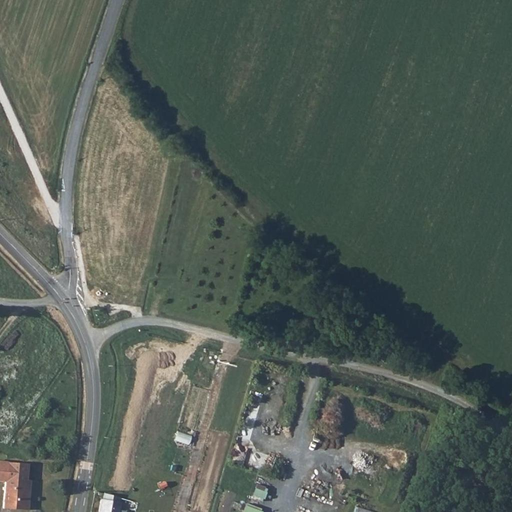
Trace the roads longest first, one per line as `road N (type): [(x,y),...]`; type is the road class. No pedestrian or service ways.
road 1 (unclassified): [(118,0),(73,143),(69,286),(61,299)]
road 2 (tertiary): [(79,511),(94,391),(86,345),(61,299)]
road 3 (track): [(67,231),(0,93)]
